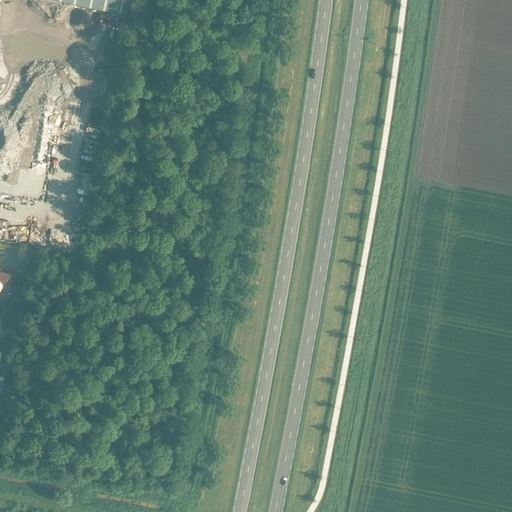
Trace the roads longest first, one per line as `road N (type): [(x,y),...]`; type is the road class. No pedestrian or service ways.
road 1 (primary): [(275,511),(336,195),(362,0)]
road 2 (primary): [(322,0),(299,186),(236,511)]
road 3 (unknown): [(0,210),(63,205),(85,76),(83,60),(65,40),(0,40)]
